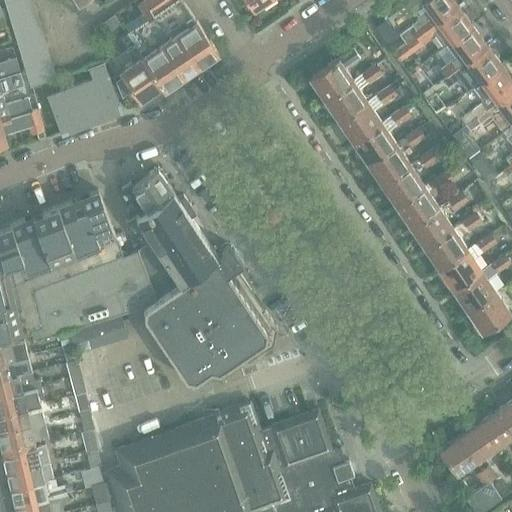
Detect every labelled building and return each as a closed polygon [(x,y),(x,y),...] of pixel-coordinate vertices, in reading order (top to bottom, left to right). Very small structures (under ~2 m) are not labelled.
[(16,0),(6,3),(9,15),(33,7),(31,0),(16,0)] [(73,0),(80,8),(91,0),(73,0)] [(174,0),(145,0),(138,5),(146,19),(174,0)] [(196,20),(182,0),(174,0),(146,19),(162,42),(185,75),(218,52),(196,20)] [(246,0),(253,9),(266,0),(246,0)] [(421,0),(417,4),(413,6),(421,17),(412,23),(413,24),(400,34),(406,41),(415,35),(428,26),(431,23),(438,18),(444,14),(457,4),(454,0),(421,0)] [(473,25),(457,4),(444,14),(438,18),(431,23),(428,26),(415,35),(406,41),(405,43),(412,52),(435,35),(443,46),(446,44),(447,45),(454,40),(460,35),(473,25)] [(9,15),(13,26),(37,19),(33,7),(9,15)] [(13,26),(16,38),(41,30),(37,19),(13,26)] [(165,88),(185,75),(162,42),(146,19),(127,32),(136,46),(139,50),(163,85),(165,88)] [(488,45),(473,25),(460,35),(454,40),(447,45),(456,57),(440,69),(446,76),(458,67),(461,65),(468,60),(475,55),(488,45)] [(16,38),(20,49),(44,42),(41,30),(16,38)] [(20,49),(23,60),(47,53),(44,42),(20,49)] [(503,65),(488,45),(475,55),(468,60),(461,65),(458,67),(446,76),(450,82),(462,73),(473,87),(477,84),(483,80),(490,75),(503,65)] [(310,77),(324,98),(353,78),(345,66),(360,56),(354,47),(339,57),(310,77)] [(385,56),(381,49),(374,53),(378,60),(385,56)] [(23,60),(27,72),(51,65),(47,53),(23,60)] [(141,100),(163,85),(142,56),(121,70),(141,100)] [(16,58),(0,62),(0,77),(20,71),(16,58)] [(369,83),(384,73),(377,62),(362,72),(369,83)] [(91,80),(48,96),(61,130),(107,113),(120,108),(108,74),(104,64),(88,71),(91,80)] [(55,76),(51,65),(27,72),(31,84),(55,76)] [(511,88),(511,77),(503,65),(490,75),(483,80),(477,84),(473,87),(482,100),(460,117),(465,123),(498,99),(504,95),(511,88)] [(0,91),(24,84),(20,71),(0,77),(0,91)] [(324,98),(339,120),(368,99),(353,78),(324,98)] [(383,104),(397,95),(389,84),(376,93),(383,104)] [(511,88),(504,95),(498,99),(465,123),(469,129),(490,114),(500,128),(505,123),(511,120),(511,121),(511,120),(511,88)] [(0,105),(0,120),(32,111),(28,97),(0,105)] [(339,120),(353,140),(382,120),(368,99),(339,120)] [(397,125),(411,116),(404,105),(390,114),(397,125)] [(37,109),(32,111),(0,120),(0,142),(6,141),(4,134),(2,129),(11,126),(13,131),(29,126),(31,134),(44,130),(37,109)] [(353,140),(367,162),(397,142),(382,120),(353,140)] [(411,145),(425,136),(419,126),(404,135),(411,145)] [(464,127),(453,135),(470,156),(480,148),(464,127)] [(367,162),(382,183),(411,163),(397,142),(367,162)] [(426,167),(439,158),(432,147),(419,156),(426,167)] [(480,151),(469,159),(487,181),(497,173),(480,151)] [(382,183),(396,204),(425,184),(411,163),(382,183)] [(158,166),(157,167),(164,178),(166,181),(168,180),(158,166)] [(123,190),(138,212),(172,189),(166,181),(164,178),(157,167),(155,168),(141,178),(133,183),(130,180),(121,187),(123,190)] [(140,177),(141,178),(155,168),(154,167),(140,177)] [(441,188),(455,178),(447,168),(433,178),(441,188)] [(396,204),(411,225),(440,205),(425,184),(396,204)] [(33,340),(69,328),(73,343),(125,326),(120,312),(150,302),(166,291),(180,282),(135,216),(129,220),(169,279),(162,284),(142,256),(140,257),(137,249),(123,255),(117,239),(102,200),(100,197),(98,191),(98,189),(96,190),(89,193),(87,193),(80,196),(79,196),(72,199),(70,200),(59,204),(57,205),(46,209),(44,210),(37,212),(35,213),(27,216),(26,217),(8,223),(6,224),(0,226),(0,336),(30,330),(33,340)] [(138,212),(139,213),(135,215),(135,216),(180,282),(166,291),(150,302),(145,306),(142,313),(184,377),(195,378),(210,368),(218,369),(236,358),(247,360),(275,342),(278,327),(267,312),(261,304),(254,294),(237,269),(245,263),(233,247),(230,244),(227,243),(223,245),(221,248),(220,251),(220,253),(217,255),(186,210),(191,206),(191,205),(190,205),(190,204),(189,203),(183,195),(178,198),(172,189),(138,212)] [(454,209),(469,199),(462,189),(447,199),(454,209)] [(103,199),(102,200),(117,239),(123,255),(137,249),(140,257),(142,256),(162,284),(169,279),(129,220),(135,216),(135,215),(139,213),(138,212),(123,190),(103,199)] [(411,225),(425,246),(454,226),(440,205),(411,225)] [(469,230),(483,221),(476,211),(462,220),(469,230)] [(425,246),(439,267),(468,247),(454,226),(425,246)] [(483,251),(497,242),(490,232),(476,241),(483,251)] [(439,267),(454,288),(483,268),(468,247),(439,267)] [(498,273),(511,263),(511,262),(505,252),(491,262),(498,273)] [(454,288),(468,309),(497,289),(483,268),(454,288)] [(511,311),(497,289),(468,309),(482,331),(511,311)] [(57,332),(62,348),(72,346),(68,329),(57,332)] [(0,360),(15,357),(28,355),(24,338),(11,341),(11,340),(0,342),(0,360)] [(62,348),(66,363),(76,361),(72,346),(62,348)] [(32,371),(28,355),(15,357),(0,360),(0,378),(19,374),(32,371)] [(66,363),(70,379),(81,376),(76,361),(66,363)] [(34,381),(32,371),(19,374),(0,378),(0,395),(23,390),(41,386),(40,380),(34,381)] [(85,393),(81,376),(70,379),(74,396),(84,394),(84,393),(85,393)] [(0,395),(0,413),(27,407),(41,404),(39,397),(44,396),(41,386),(23,390),(0,395)] [(74,396),(79,413),(89,411),(84,394),(74,396)] [(511,399),(496,410),(511,431),(511,399)] [(380,511),(371,482),(354,488),(353,489),(349,477),(347,471),(344,461),(340,451),(335,447),(331,449),(318,409),(260,430),(250,402),(227,410),(116,449),(123,469),(108,475),(120,511),(380,511)] [(0,413),(0,431),(31,424),(45,421),(41,404),(27,407),(0,413)] [(511,431),(496,410),(479,422),(495,446),(511,434),(511,431)] [(81,432),(81,434),(93,431),(89,411),(79,413),(84,431),(81,432)] [(49,438),(45,421),(31,424),(0,431),(0,448),(0,449),(1,454),(36,446),(35,442),(35,441),(49,438)] [(479,422),(459,436),(476,460),(495,446),(479,422)] [(81,434),(86,453),(98,450),(93,431),(81,434)] [(456,473),(476,460),(459,436),(440,449),(441,451),(439,453),(446,463),(448,462),(456,473)] [(45,443),(36,446),(1,454),(5,471),(40,463),(49,461),(45,443)] [(0,450),(14,511),(15,511),(14,506),(10,489),(5,471),(1,454),(0,449),(0,448),(0,450)] [(86,453),(90,470),(102,467),(98,450),(86,453)] [(5,471),(10,489),(44,481),(53,479),(49,461),(40,463),(5,471)] [(488,465),(482,469),(490,481),(496,477),(488,465)] [(106,483),(102,467),(90,470),(94,486),(106,483)] [(482,469),(475,474),(483,486),(490,481),(482,469)] [(55,478),(53,479),(44,481),(10,489),(14,506),(48,498),(66,493),(73,491),(72,485),(65,487),(64,485),(57,486),(55,478)] [(480,511),(502,498),(490,481),(483,486),(466,497),(476,511),(480,511)] [(96,502),(108,499),(109,499),(106,483),(94,486),(92,486),(96,502)] [(69,502),(66,493),(48,498),(14,506),(15,511),(62,511),(61,504),(69,502)] [(97,511),(111,511),(108,499),(96,502),(95,502),(97,511)]
